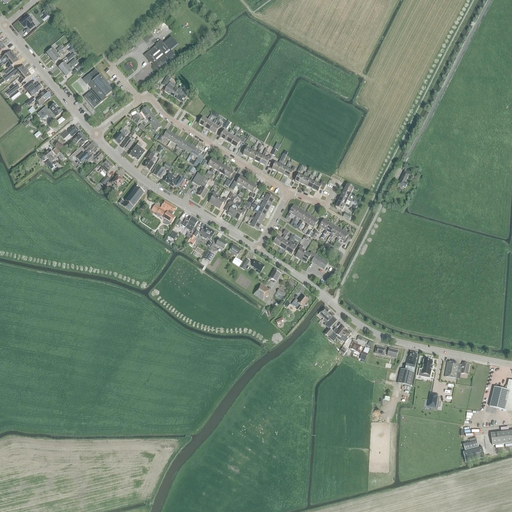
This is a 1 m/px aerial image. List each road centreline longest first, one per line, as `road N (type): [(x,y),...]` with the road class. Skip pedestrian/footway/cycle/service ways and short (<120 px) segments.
road 1 (tertiary): [(511,365),(381,336),(257,249)]
road 2 (residential): [(93,135),(150,98),(164,115),(288,191)]
road 3 (tertiary): [(257,249),(140,178),(93,135)]
road 4 (tertiary): [(93,135),(3,26)]
